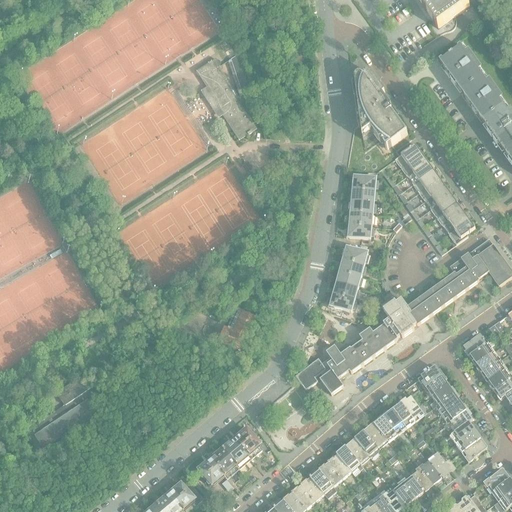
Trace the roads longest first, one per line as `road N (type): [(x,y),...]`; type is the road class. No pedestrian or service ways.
road 1 (residential): [(110,511),(263,384),(289,345),(324,240),(339,138),(325,32)]
road 2 (residential): [(511,248),(360,38),(325,32)]
road 3 (residential): [(240,511),(442,350)]
road 4 (residential): [(442,350),(510,450)]
